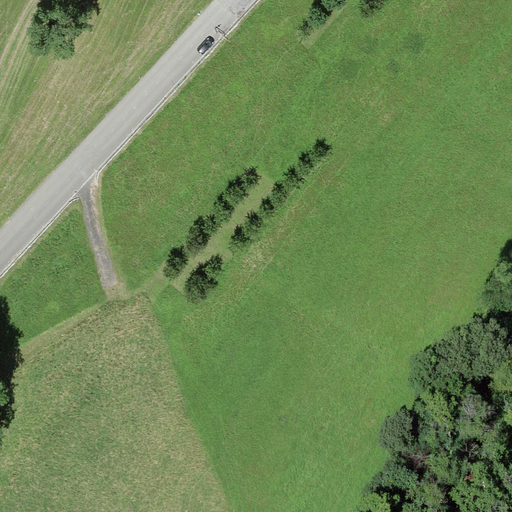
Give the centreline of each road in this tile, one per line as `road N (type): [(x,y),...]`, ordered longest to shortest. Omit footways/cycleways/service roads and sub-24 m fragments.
road 1 (tertiary): [(0,255),(237,0)]
road 2 (track): [(108,290),(85,164)]
